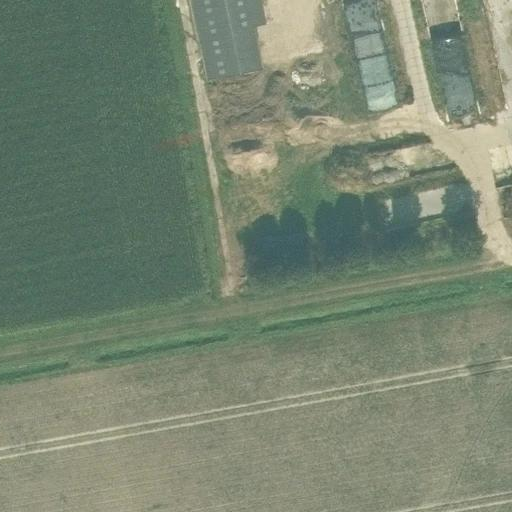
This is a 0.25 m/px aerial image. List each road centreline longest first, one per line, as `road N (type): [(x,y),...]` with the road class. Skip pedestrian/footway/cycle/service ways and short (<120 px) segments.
road 1 (track): [(0,357),(511,266)]
road 2 (track): [(183,0),(234,315)]
